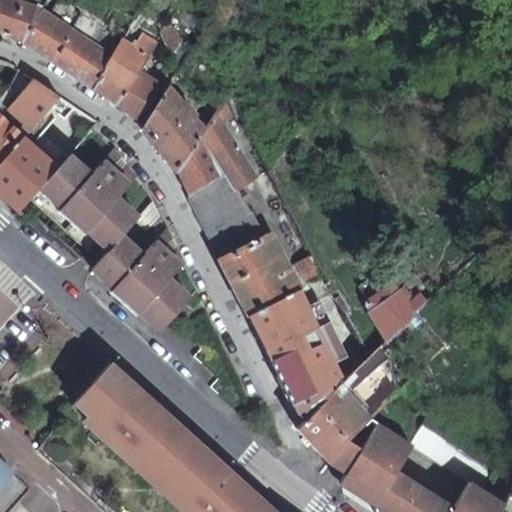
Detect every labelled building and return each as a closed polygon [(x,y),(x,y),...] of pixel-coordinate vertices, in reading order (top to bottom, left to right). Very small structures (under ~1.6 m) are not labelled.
[(0,0),(0,33),(19,40),(39,8),(14,0),(0,0)] [(19,40),(91,87),(110,56),(39,8),(19,40)] [(184,48),(166,19),(164,16),(156,28),(158,32),(176,60),(184,48)] [(91,87),(115,103),(134,72),(153,39),(142,32),(134,46),(121,38),(110,56),(91,87)] [(115,103),(136,116),(154,86),(134,72),(115,103)] [(60,98),(32,77),(7,110),(30,130),(49,110),(60,98)] [(166,85),(142,125),(176,171),(196,136),(200,130),(166,85)] [(70,105),(60,98),(49,110),(57,119),(70,105)] [(0,163),(23,138),(0,115),(0,163)] [(249,180),(205,121),(200,130),(196,136),(224,173),(188,197),(247,316),(296,291),(268,234),(263,236),(235,190),(249,180)] [(86,127),(52,164),(24,195),(82,249),(92,237),(103,246),(93,259),(163,321),(192,289),(172,248),(144,191),(97,136),(86,127)] [(224,173),(196,136),(176,171),(188,197),(224,173)] [(52,164),(23,138),(0,163),(0,196),(13,208),(18,202),(24,195),(52,164)] [(326,276),(274,190),(262,198),(263,213),(307,286),(326,276)] [(82,249),(24,195),(18,202),(67,247),(123,297),(157,329),(163,321),(93,259),(82,249)] [(337,293),(326,276),(307,286),(318,304),(337,293)] [(420,307),(432,296),(421,283),(404,299),(386,280),(360,304),(390,336),(420,307)] [(313,325),(296,291),(247,316),(264,350),(313,325)] [(264,350),(295,413),(297,411),(322,392),(326,397),(342,381),(313,325),(264,350)] [(326,397),(304,417),(294,426),(326,458),(349,437),(367,419),(343,393),(397,343),(390,336),(372,352),(342,381),(326,397)] [(73,401),(195,511),(275,511),(109,361),(73,401)] [(322,392),(297,411),(304,417),(326,397),(322,392)] [(17,478),(0,462),(0,496),(16,479),(17,478)]
